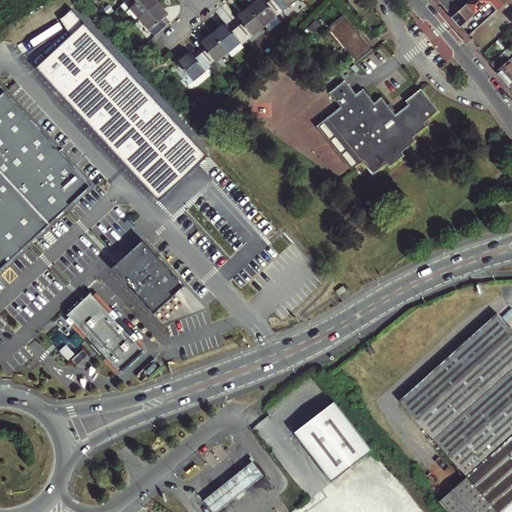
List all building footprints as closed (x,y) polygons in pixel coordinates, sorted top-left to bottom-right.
[(118,0),(118,1),(122,5),(128,1),(138,12),(151,0),(118,0)] [(165,7),(159,0),(151,0),(138,12),(152,27),(152,28),(167,15),(162,9),(165,7)] [(263,22),(281,9),(273,0),(252,0),(248,3),(263,22)] [(273,0),(281,9),(292,0),(273,0)] [(438,0),(453,16),(470,0),(438,0)] [(470,0),(453,16),(462,27),(490,1),(498,10),(508,0),(470,0)] [(245,35),(263,22),(248,3),(235,14),(237,17),(233,19),(245,35)] [(69,37),(35,66),(155,200),(205,155),(70,11),(59,19),(69,37)] [(358,64),(373,51),(344,16),(329,28),(358,64)] [(222,20),(212,27),(226,46),(236,38),(238,41),(245,35),(233,19),(226,25),(222,20)] [(199,41),(196,43),(208,59),(226,46),(212,27),(197,38),(199,41)] [(175,59),(170,62),(182,79),(208,59),(196,43),(188,49),(186,46),(173,56),(175,59)] [(511,59),(511,57),(511,47),(511,46),(492,63),(497,71),(511,59)] [(511,60),(511,59),(497,71),(511,87),(511,86),(511,60)] [(366,91),(358,97),(346,82),(332,95),(343,108),(329,120),(365,163),(375,176),(390,164),(392,168),(407,156),(404,152),(418,141),(415,137),(429,126),(427,123),(441,111),(422,89),(407,101),(410,105),(397,116),(384,100),(377,105),(366,91)] [(12,83),(0,92),(0,259),(51,217),(45,210),(88,174),(12,83)] [(329,120),(319,128),(354,171),(365,163),(329,120)] [(45,210),(51,217),(94,181),(88,174),(45,210)] [(207,227),(240,267),(277,233),(243,194),(207,227)] [(110,264),(150,312),(182,285),(142,237),(110,264)] [(64,308),(114,368),(139,347),(130,337),(132,335),(129,331),(127,333),(111,314),(113,313),(109,308),(107,309),(89,287),(64,308)] [(332,294),(335,298),(342,293),(339,289),(332,294)] [(511,511),(511,325),(499,311),(400,397),(466,473),(438,497),(451,511),(511,511)] [(59,341),(65,347),(72,340),(65,334),(59,341)] [(66,354),(71,359),(82,350),(78,344),(66,354)] [(85,349),(75,358),(80,364),(91,355),(85,349)] [(328,398),(289,430),(329,479),(368,447),(328,398)] [(253,464),(204,502),(212,511),(218,511),(263,477),(253,464)]
